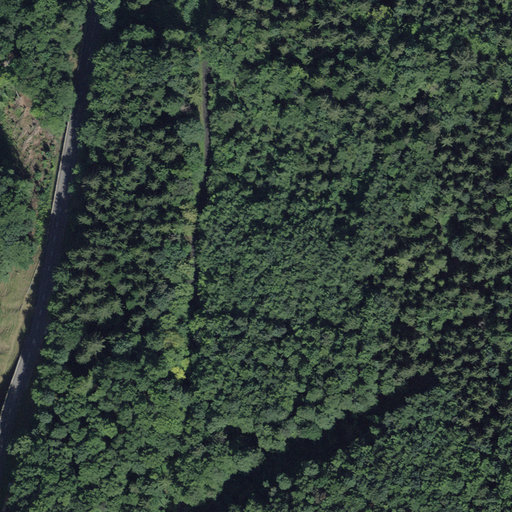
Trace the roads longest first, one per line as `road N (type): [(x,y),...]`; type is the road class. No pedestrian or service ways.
road 1 (track): [(215,0),(204,84),(207,167),(192,273),(196,378),(181,511)]
road 2 (unclassified): [(99,0),(43,303),(0,450)]
